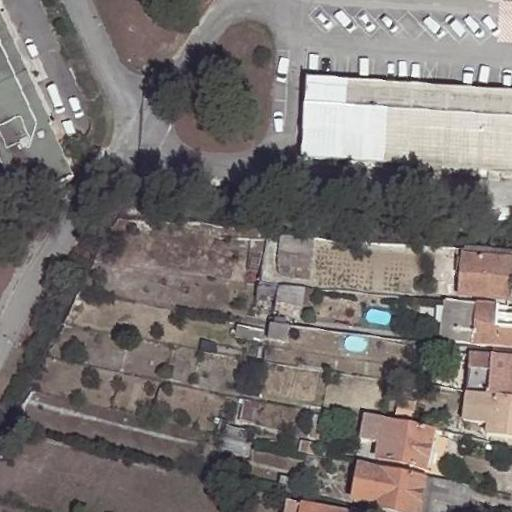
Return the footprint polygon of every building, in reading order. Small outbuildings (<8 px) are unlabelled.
[(0,176),(14,206),(70,180),(53,142),(60,139),(52,123),(45,126),(0,28),(0,176)] [(511,93),(305,78),(304,89),(511,103),(511,93)] [(511,103),(304,89),(298,160),(511,173),(511,103)] [(0,203),(3,210),(14,206),(0,176),(0,203)] [(311,268),(314,240),(282,239),(278,267),(311,268)] [(507,299),(511,261),(511,260),(464,256),(459,296),(507,299)] [(309,311),(313,288),(276,284),(273,293),(272,300),(273,306),(309,311)] [(272,300),(273,293),(257,291),(255,303),(263,305),(264,300),(272,300)] [(461,304),(446,302),(443,328),(458,330),(461,304)] [(496,307),(461,304),(458,330),(457,341),(492,346),(494,345),(495,328),(496,307)] [(418,337),(420,325),(413,324),(411,335),(418,337)] [(287,327),(269,325),(267,343),(285,345),(287,327)] [(458,330),(443,328),(441,339),(457,341),(458,330)] [(494,345),(511,346),(511,329),(495,328),(494,345)] [(259,344),(261,333),(236,329),(233,340),(244,342),(243,349),(247,349),(248,342),(259,344)] [(492,346),(491,356),(511,358),(511,346),(494,345),(492,346)] [(469,354),(465,394),(486,396),(491,356),(469,354)] [(511,358),(491,356),(486,396),(489,397),(511,399),(511,358)] [(486,396),(465,394),(460,421),(485,425),(489,397),(486,396)] [(511,399),(489,397),(485,425),(483,435),(511,439),(511,399)] [(409,417),(412,406),(412,404),(394,402),(391,416),(409,419),(409,417)] [(431,430),(383,420),(375,459),(422,469),(431,430)] [(252,442),(222,436),(218,453),(249,460),(252,442)] [(421,477),(357,463),(349,499),(369,503),(368,508),(389,511),(412,511),(418,491),(421,477)] [(253,474),(251,485),(274,491),(277,480),(253,474)] [(418,491),(412,511),(426,511),(428,506),(429,502),(466,509),(470,488),(421,477),(418,491)] [(283,502),(281,511),(296,511),(298,504),(283,502)]
